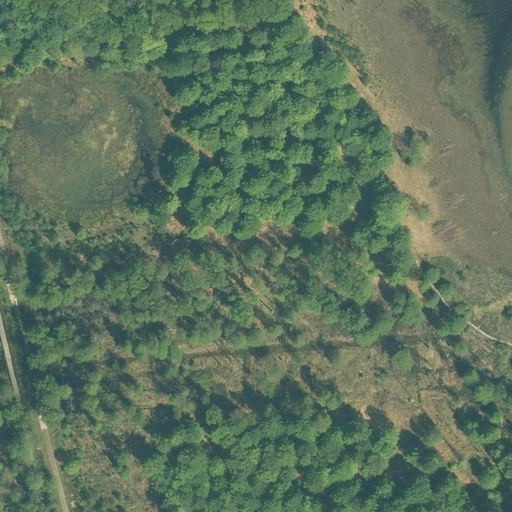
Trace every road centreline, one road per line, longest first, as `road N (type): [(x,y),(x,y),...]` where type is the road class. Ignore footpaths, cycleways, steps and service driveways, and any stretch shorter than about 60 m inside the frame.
road 1 (track): [(0,49),(279,3)]
road 2 (track): [(65,511),(0,240)]
